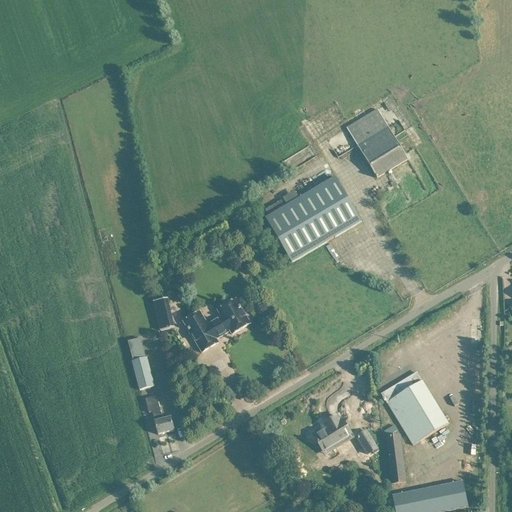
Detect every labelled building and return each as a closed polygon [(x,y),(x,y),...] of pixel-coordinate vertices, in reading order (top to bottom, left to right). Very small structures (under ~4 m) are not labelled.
[(408,160),(394,137),(378,110),(347,129),(377,179),(408,160)] [(266,219),(292,264),(362,223),(335,178),(334,179),(330,172),(314,182),(318,188),(266,219)] [(168,299),(154,302),(160,330),(174,327),(168,299)] [(230,332),(232,335),(251,324),(236,300),(218,311),(221,317),(208,325),(200,313),(184,322),(202,353),(219,343),(217,340),(230,332)] [(146,358),(132,362),(140,391),(155,387),(148,360),(147,358),(146,358)] [(488,379),(488,369),(477,368),(477,379),(488,379)] [(382,395),(384,399),(413,446),(449,425),(417,373),(382,395)] [(152,412),(156,426),(158,436),(174,431),(172,422),(171,418),(163,420),(158,401),(157,396),(145,399),(149,413),(152,412)] [(323,426),(325,429),(314,436),(318,443),(317,443),(318,445),(327,457),(354,440),(341,419),(340,420),(338,417),(323,426)] [(394,425),(384,431),(387,437),(398,431),(394,425)] [(357,437),(356,438),(367,456),(368,455),(373,453),(374,455),(379,451),(378,449),(367,431),(357,437)] [(392,485),(406,483),(400,436),(386,438),(392,485)] [(393,497),(394,500),(388,501),(390,511),(444,511),(468,507),(463,482),(393,497)]
